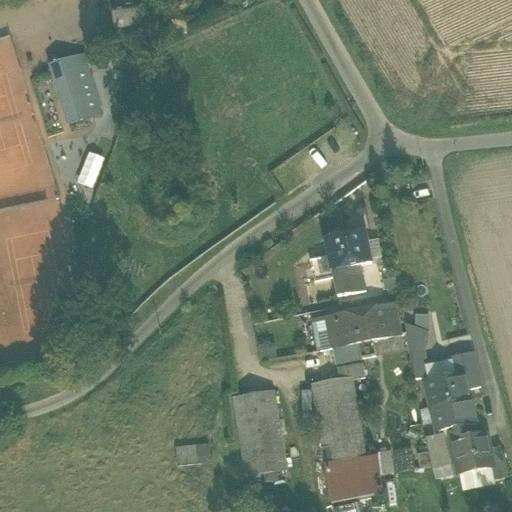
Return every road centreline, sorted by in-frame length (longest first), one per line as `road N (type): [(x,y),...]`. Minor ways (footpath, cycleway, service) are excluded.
road 1 (unclassified): [(0,410),(69,394),(187,282),(387,143)]
road 2 (unclassified): [(306,0),(387,143)]
road 3 (unclassified): [(387,143),(429,149),(511,140)]
